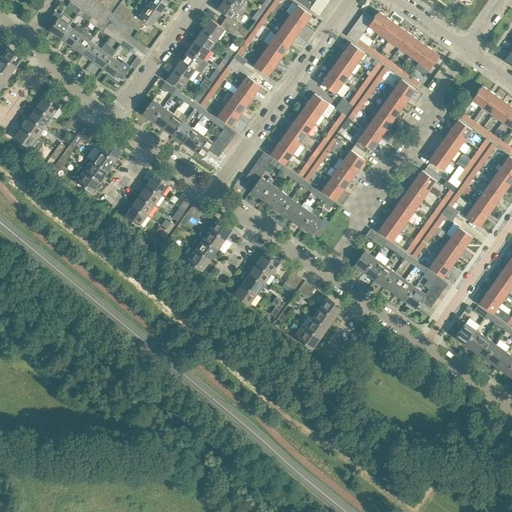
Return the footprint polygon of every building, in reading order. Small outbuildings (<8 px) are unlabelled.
[(111,11),(118,0),(117,0),(110,0),(106,7),(111,11)] [(160,14),(167,3),(162,0),(151,0),(148,5),(160,14)] [(243,12),(239,8),(227,0),(223,0),(218,9),(232,19),(236,13),(240,16),(243,12)] [(244,0),(227,0),(239,8),(244,0)] [(263,9),(269,0),(264,0),(259,7),(263,9)] [(312,6),(304,0),(299,0),(299,1),(310,9),(312,6)] [(326,6),(317,0),(315,0),(313,4),(323,11),(326,6)] [(81,9),(70,1),(67,6),(77,14),(81,9)] [(269,14),(277,4),(273,1),(265,12),(269,14)] [(118,16),(126,6),(121,2),(113,13),(118,16)] [(160,14),(148,5),(144,3),(137,13),(140,16),(145,20),(152,25),(160,14)] [(305,24),(312,14),(298,4),(291,14),(305,24)] [(323,11),(313,4),(312,6),(310,9),(319,16),(323,11)] [(123,20),(131,9),(126,6),(118,16),(123,20)] [(256,20),(263,9),(259,7),(252,17),(256,20)] [(128,23),(135,13),(131,9),(123,20),(128,23)] [(61,37),(70,25),(59,18),(61,15),(56,11),(49,21),(54,25),(50,30),(61,37)] [(374,18),(364,11),(360,16),(370,23),(374,18)] [(379,32),(389,18),(379,11),(377,13),(376,13),(374,17),(374,18),(370,23),(369,25),(379,32)] [(92,16),(85,12),(82,16),(89,21),(92,16)] [(264,22),(269,14),(265,12),(258,22),(262,25),(270,30),(272,28),(264,22)] [(133,27),(140,16),(137,13),(135,13),(128,23),(133,27)] [(297,34),(305,24),(291,14),(283,24),(297,34)] [(99,21),(92,16),(89,21),(96,26),(99,21)] [(138,30),(145,20),(140,16),(133,27),(138,30)] [(370,23),(360,16),(357,21),(367,28),(369,25),(370,23)] [(224,28),(219,24),(211,18),(203,28),(217,38),(224,28)] [(389,40),(399,26),(389,18),(379,32),(389,40)] [(367,28),(357,21),(354,26),(363,33),(367,28)] [(255,35),(262,25),(258,22),(251,32),(255,35)] [(238,23),(235,28),(245,35),(248,30),(238,23)] [(71,45),(80,33),(83,29),(77,24),(74,28),(70,25),(61,37),(71,45)] [(290,45),(297,34),(283,24),(276,35),(290,45)] [(363,33),(354,26),(350,31),(360,38),(363,33)] [(399,47),(409,33),(399,26),(389,40),(399,47)] [(113,32),(106,27),(103,31),(110,36),(113,32)] [(217,38),(203,28),(196,38),(210,48),(217,38)] [(245,35),(235,28),(231,33),(241,40),(245,35)] [(82,53),(91,40),(94,36),(83,29),(80,33),(71,45),(82,53)] [(360,38),(350,31),(347,35),(357,42),(359,38),(360,38)] [(120,36),(113,32),(110,36),(117,41),(120,36)] [(248,45),(255,35),(251,32),(244,42),(248,45)] [(409,54),(420,40),(409,33),(399,47),(409,54)] [(283,55),(290,45),(276,35),(269,45),(283,55)] [(210,48),(196,38),(189,49),(202,58),(210,48)] [(369,46),(359,38),(357,42),(367,50),(369,46)] [(93,60),(101,48),(91,40),(82,53),(93,60)] [(134,47),(124,40),(121,45),(131,52),(134,47)] [(419,61),(430,47),(420,40),(409,54),(419,61)] [(240,55),(248,45),(244,42),(236,52),(233,58),(243,65),(247,60),(240,55)] [(365,52),(351,42),(344,52),(358,62),(365,52)] [(276,65),(283,55),(269,45),(261,55),(276,65)] [(16,67),(23,56),(9,46),(1,56),(16,67)] [(380,53),(369,46),(367,50),(377,57),(380,53)] [(440,55),(430,47),(419,61),(415,67),(425,75),(435,61),(436,62),(439,58),(438,57),(440,55)] [(103,68),(112,56),(101,48),(93,60),(103,68)] [(231,48),(223,58),(227,61),(234,50),(231,48)] [(208,62),(202,58),(189,49),(182,59),(195,69),(201,72),(208,62)] [(358,62),(344,52),(336,62),(350,72),(358,62)] [(390,60),(380,53),(377,57),(387,64),(390,60)] [(268,75),(276,65),(261,55),(254,65),(268,75)] [(0,71),(9,77),(16,67),(1,56),(0,58),(0,71)] [(122,63),(112,56),(103,68),(114,76),(115,74),(121,78),(124,74),(128,73),(127,70),(130,66),(124,61),(122,63)] [(220,71),(227,61),(223,58),(216,68),(220,71)] [(243,65),(233,58),(222,73),(226,75),(233,65),(240,70),(243,65)] [(195,69),(182,59),(174,69),(188,79),(195,69)] [(400,67),(390,60),(387,64),(397,71),(400,67)] [(350,72),(336,62),(329,73),(343,83),(350,72)] [(375,75),(382,64),(378,62),(371,72),(375,75)] [(381,79),(388,69),(385,66),(377,76),(381,79)] [(410,75),(400,67),(397,71),(407,78),(410,75)] [(212,81),(220,71),(216,68),(209,78),(212,81)] [(188,79),(174,69),(167,79),(181,89),(188,79)] [(0,86),(1,88),(9,77),(0,71),(0,86)] [(368,84),(375,75),(371,72),(364,82),(368,84)] [(227,85),(222,81),(226,75),(222,73),(215,83),(219,86),(224,89),(227,85)] [(343,83),(329,73),(322,83),(336,93),(343,83)] [(261,85),(253,79),(247,74),(239,85),(254,95),(261,85)] [(420,82),(412,76),(410,75),(407,78),(418,86),(420,82)] [(374,89),(381,79),(377,76),(370,86),(374,89)] [(199,86),(202,88),(205,91),(212,81),(209,78),(207,77),(202,84),(201,83),(199,86)] [(409,98),(416,88),(402,78),(394,88),(409,98)] [(175,89),(165,82),(162,87),(172,94),(172,93),(175,89)] [(361,95),(368,84),(364,82),(357,92),(361,95)] [(212,96),(219,86),(215,83),(208,93),(212,96)] [(247,105),(254,95),(239,85),(232,95),(247,105)] [(482,106),(492,92),(482,85),(481,88),(480,87),(477,91),(478,91),(472,99),(482,106)] [(367,99),(374,89),(370,86),(363,97),(367,99)] [(198,101),(205,91),(202,88),(194,99),(198,101)] [(401,109),(409,98),(394,88),(387,99),(401,109)] [(186,96),(175,89),(172,93),(183,100),(186,96)] [(349,110),(361,95),(357,92),(349,103),(343,98),(339,103),(349,110)] [(493,114),(503,100),(492,92),(482,106),(493,114)] [(205,106),(212,96),(208,93),(201,103),(205,106)] [(328,103),(323,99),(314,93),(307,103),(321,113),(328,103)] [(60,105),(45,95),(42,99),(39,98),(36,103),(38,105),(52,116),(60,105)] [(239,116),(247,105),(232,95),(225,105),(239,116)] [(196,103),(186,96),(183,100),(193,107),(196,103)] [(359,110),(367,99),(363,97),(356,107),(359,110)] [(153,120),(163,106),(153,99),(148,106),(147,105),(144,110),(145,111),(143,113),(153,120)] [(394,119),(401,109),(387,99),(380,109),(394,119)] [(503,121),(511,108),(511,106),(503,100),(493,114),(503,121)] [(206,111),(196,103),(193,107),(203,115),(206,111)] [(321,113),(307,103),(300,113),(314,123),(321,113)] [(338,125),(349,110),(339,103),(335,108),(342,112),(335,123),(338,125)] [(52,116),(38,105),(30,115),(45,126),(52,116)] [(232,126),(239,116),(225,105),(218,115),(232,126)] [(163,127),(173,113),(163,106),(153,120),(163,127)] [(352,119),(359,110),(356,107),(349,117),(352,119)] [(511,127),(511,108),(503,121),(511,127)] [(387,129),(394,119),(380,109),(373,119),(387,129)] [(216,118),(206,111),(203,115),(213,122),(216,118)] [(463,112),(460,116),(470,123),(473,120),(463,112)] [(173,135),(183,121),(187,116),(182,113),(179,117),(173,113),(163,127),(173,135)] [(314,123),(300,113),(293,123),(307,133),(314,123)] [(70,128),(77,118),(73,114),(67,122),(65,125),(70,128)] [(45,126),(30,115),(23,126),(38,136),(45,126)] [(345,130),(352,119),(349,117),(341,127),(345,130)] [(77,130),(83,121),(77,118),(70,128),(75,132),(77,130)] [(226,125),(216,118),(213,122),(223,129),(226,125)] [(380,139),(387,129),(373,119),(365,129),(380,139)] [(473,129),(466,124),(458,119),(451,129),(465,139),(473,129)] [(483,127),(473,120),(470,123),(480,131),(483,127)] [(184,142),(194,128),(196,124),(195,123),(192,127),(183,121),(173,135),(184,142)] [(83,137),(90,127),(85,123),(79,131),(78,134),(83,137)] [(307,133),(293,123),(286,133),(299,143),(307,133)] [(331,135),(338,125),(335,123),(328,133),(331,135)] [(236,132),(228,126),(226,125),(223,129),(223,130),(232,137),(236,132)] [(38,136),(23,126),(15,136),(30,147),(38,136)] [(89,138),(95,130),(90,127),(83,137),(88,141),(89,138)] [(493,134),(483,127),(480,131),(491,138),(493,134)] [(194,149),(204,135),(194,128),(184,142),(194,149)] [(372,149),(380,139),(365,129),(358,139),(372,149)] [(465,139),(451,129),(444,139),(458,149),(465,139)] [(232,137),(223,130),(219,135),(229,142),(232,137)] [(299,143),(286,133),(278,143),(292,153),(299,143)] [(324,146),(331,135),(328,133),(320,143),(324,146)] [(504,141),(493,134),(491,138),(501,145),(504,141)] [(213,145),(216,140),(217,139),(215,138),(213,141),(204,135),(194,149),(204,157),(209,149),(213,145)] [(229,142),(219,135),(217,139),(216,140),(225,147),(229,142)] [(330,150),(337,141),(333,138),(326,148),(330,150)] [(482,151),(489,141),(486,138),(481,145),(478,143),(476,147),(478,149),(482,151)] [(74,139),(70,144),(75,147),(79,143),(74,139)] [(115,160),(122,150),(108,139),(100,150),(115,160)] [(458,149),(444,139),(436,149),(451,160),(458,149)] [(225,147),(216,140),(213,145),(222,152),(225,147)] [(511,151),(511,147),(504,141),(501,145),(511,153),(511,151)] [(60,143),(56,149),(60,152),(65,146),(60,143)] [(292,153),(278,143),(271,154),(285,163),(292,153)] [(317,156),(324,146),(320,143),(313,153),(317,156)] [(488,156),(496,145),(492,143),(484,153),(488,156)] [(70,144),(63,154),(67,157),(75,147),(70,144)] [(222,152),(213,145),(209,149),(219,156),(222,152)] [(323,160),(330,150),(326,148),(319,158),(323,160)] [(55,159),(60,152),(56,149),(51,156),(55,159)] [(365,159),(357,153),(351,149),(344,159),(358,169),(365,159)] [(451,160),(436,149),(429,160),(443,170),(451,160)] [(471,158),(475,161),(482,151),(478,149),(471,158)] [(108,171),(115,160),(100,150),(93,160),(108,171)] [(273,159),(272,158),(264,152),(260,157),(269,164),(270,163),(273,159)] [(310,166),(317,156),(313,153),(306,163),(310,166)] [(481,166),(488,156),(484,153),(477,163),(481,166)] [(62,165),(67,157),(63,154),(58,162),(62,165)] [(511,172),(511,156),(509,155),(502,165),(511,172)] [(269,164),(260,157),(257,162),(266,169),(269,164)] [(316,171),(323,160),(319,158),(312,168),(316,171)] [(468,171),(475,161),(471,158),(466,166),(458,160),(456,163),(464,169),(468,171)] [(284,166),(273,159),(270,163),(281,171),(284,166)] [(351,180),(358,169),(344,159),(336,169),(351,180)] [(100,181),(108,171),(93,160),(86,171),(100,181)] [(266,169),(257,162),(253,166),(263,173),(266,169)] [(302,176),(310,166),(306,163),(299,173),(302,176)] [(474,176),(481,166),(477,163),(470,173),(474,176)] [(509,185),(511,180),(511,172),(502,165),(495,175),(509,185)] [(100,181),(86,171),(80,166),(72,177),(93,191),(96,187),(98,188),(99,188),(102,184),(101,183),(100,182),(100,181)] [(263,173),(253,166),(250,171),(259,178),(261,176),(263,173)] [(294,174),(284,166),(281,171),(291,178),(294,174)] [(309,181),(316,171),(312,168),(305,178),(309,181)] [(343,190),(351,180),(336,169),(329,180),(343,190)] [(422,169),(415,179),(429,190),(437,180),(422,169)] [(457,187),(468,171),(464,169),(453,184),(457,187)] [(259,178),(250,171),(246,176),(250,178),(256,183),(259,178)] [(170,183),(155,173),(148,183),(162,194),(170,183)] [(467,186),(474,176),(470,173),(463,183),(467,186)] [(304,180),(294,174),(291,178),(301,185),(304,180)] [(501,196),(509,185),(495,175),(490,182),(488,181),(485,184),(487,186),(501,196)] [(261,197),(271,183),(274,180),(269,177),(267,180),(261,176),(259,178),(256,183),(250,178),(245,185),(252,189),(251,190),(261,197)] [(429,190),(415,179),(408,190),(422,200),(429,190)] [(446,202),(457,187),(453,184),(446,179),(443,184),(449,189),(442,199),(446,202)] [(314,188),(304,180),(301,185),(311,192),(314,188)] [(336,200),(343,190),(329,180),(322,190),(336,200)] [(162,194),(148,183),(140,194),(155,204),(162,194)] [(271,205),(281,191),(271,183),(261,197),(271,205)] [(460,196),(467,186),(463,183),(456,193),(460,196)] [(494,206),(501,196),(487,186),(480,196),(494,206)] [(324,195),(314,188),(311,192),(321,199),(324,195)] [(422,200),(408,190),(400,200),(415,210),(422,200)] [(282,212),(292,198),(281,191),(271,205),(282,212)] [(180,206),(187,196),(182,193),(175,203),(180,206)] [(452,207),(460,196),(456,193),(448,204),(445,209),(455,216),(459,211),(452,207)] [(155,204),(140,194),(133,204),(147,215),(155,204)] [(334,203),(324,195),(321,199),(331,207),(334,203)] [(178,221),(192,200),(187,196),(180,206),(172,217),(178,221)] [(487,216),(494,206),(480,196),(473,206),(487,216)] [(292,219),(302,205),(292,198),(282,212),(292,219)] [(438,212),(446,202),(442,199),(435,210),(438,212)] [(415,210),(400,200),(393,210),(408,220),(415,210)] [(185,226),(192,215),(200,205),(195,202),(187,212),(180,222),(185,226)] [(314,209),(305,202),(302,205),(292,219),(302,226),(314,209)] [(487,216),(473,206),(468,202),(461,213),(479,226),(487,216)] [(147,215),(133,204),(125,215),(140,225),(147,215)] [(199,217),(205,209),(200,205),(192,215),(197,219),(199,217)] [(320,211),(315,208),(314,209),(302,226),(312,234),(314,232),(320,236),(326,229),(319,224),(322,220),(317,216),(320,211)] [(455,216),(445,209),(433,224),(437,227),(445,216),(452,221),(455,216)] [(408,220),(393,210),(386,220),(400,231),(408,220)] [(431,222),(438,212),(435,210),(428,220),(431,222)] [(231,230),(232,228),(218,218),(210,228),(225,239),(228,235),(230,235),(233,231),(231,230)] [(165,219),(161,224),(165,227),(169,222),(165,219)] [(400,231),(386,220),(379,230),(393,241),(400,231)] [(424,232),(431,222),(428,220),(420,230),(424,232)] [(169,222),(165,227),(170,231),(175,224),(170,221),(169,222)] [(430,237),(437,227),(433,224),(426,234),(430,237)] [(473,236),(465,230),(457,225),(450,235),(452,236),(466,246),(473,236)] [(178,226),(173,233),(177,236),(181,229),(178,226)] [(165,238),(170,231),(165,227),(160,234),(165,238)] [(217,249),(225,239),(210,228),(203,239),(217,249)] [(417,242),(424,232),(420,230),(413,240),(417,242)] [(172,243),(177,236),(173,233),(168,240),(172,243)] [(387,240),(377,233),(372,240),(382,247),(384,244),(387,240)] [(423,247),(430,237),(426,234),(419,245),(423,247)] [(458,256),(466,246),(452,236),(450,235),(449,236),(446,234),(440,243),(444,247),(458,256)] [(210,259),(217,249),(203,239),(195,249),(210,259)] [(398,248),(387,240),(384,244),(395,251),(398,248)] [(410,253),(417,242),(413,240),(406,250),(410,253)] [(416,257),(423,247),(419,245),(412,254),(416,257)] [(451,267),(458,256),(444,247),(437,257),(451,267)] [(408,255),(398,248),(395,251),(405,259),(408,255)] [(203,270),(210,259),(195,249),(188,259),(203,270)] [(365,271),(375,257),(365,250),(355,264),(365,271)] [(279,262),(265,251),(262,256),(259,255),(256,259),(258,261),(257,262),(272,272),(279,262)] [(418,262),(408,255),(405,259),(415,266),(418,262)] [(375,279),(385,265),(375,257),(365,271),(375,279)] [(444,277),(451,267),(437,257),(430,267),(444,277)] [(272,272),(257,262),(250,272),(265,283),(272,272)] [(428,270),(418,262),(415,266),(426,273),(428,270)] [(511,264),(509,262),(501,272),(511,279),(511,264)] [(385,286),(395,272),(385,265),(375,279),(385,286)] [(438,277),(428,270),(426,273),(435,280),(438,277)] [(290,285),(297,274),(293,271),(285,282),(290,285)] [(265,283),(250,272),(243,283),(257,293),(265,283)] [(395,293),(405,279),(395,272),(385,286),(395,293)] [(511,286),(511,279),(501,272),(494,282),(508,292),(511,286)] [(295,289),(302,278),(297,274),(290,285),(295,289)] [(448,283),(439,278),(438,277),(435,280),(434,281),(444,288),(448,283)] [(405,300),(415,286),(405,279),(395,293),(405,300)] [(302,294),(309,283),(305,280),(297,291),(302,294)] [(444,288),(434,281),(431,286),(441,293),(444,288)] [(508,292),(494,282),(487,292),(501,302),(508,292)] [(257,293),(243,283),(235,293),(250,303),(257,293)] [(307,297),(315,287),(309,283),(302,294),(307,297)] [(421,301),(424,296),(426,294),(415,286),(405,300),(416,308),(417,305),(418,306),(421,302),(420,301),(421,301)] [(441,293),(431,286),(428,291),(437,298),(441,293)] [(437,298),(428,291),(426,294),(424,296),(434,302),(437,298)] [(501,302),(487,292),(480,302),(494,313),(501,302)] [(335,317),(342,307),(328,296),(320,307),(335,317)] [(434,302),(424,296),(421,301),(430,308),(434,302)] [(281,298),(275,306),(280,309),(285,302),(281,298)] [(288,304),(283,311),(287,314),(293,307),(288,304)] [(488,312),(478,305),(474,310),(485,317),(486,316),(488,312)] [(275,316),(280,309),(275,306),(270,313),(275,316)] [(327,327),(335,317),(320,307),(313,317),(327,327)] [(282,322),(287,314),(283,311),(278,318),(282,322)] [(498,319),(488,312),(486,316),(496,323),(498,319)] [(320,338),(327,327),(313,317),(305,327),(320,338)] [(508,327),(498,319),(496,323),(506,330),(508,327)] [(466,343),(476,329),(465,322),(460,330),(459,329),(456,333),(457,334),(455,336),(466,343)] [(313,348),(320,338),(305,327),(298,338),(313,348)] [(476,351),(486,337),(476,329),(466,343),(476,351)] [(486,358),(496,344),(486,337),(476,351),(486,358)] [(496,365),(506,351),(496,344),(486,358),(496,365)] [(506,372),(511,364),(511,355),(506,351),(496,365),(506,372)]
